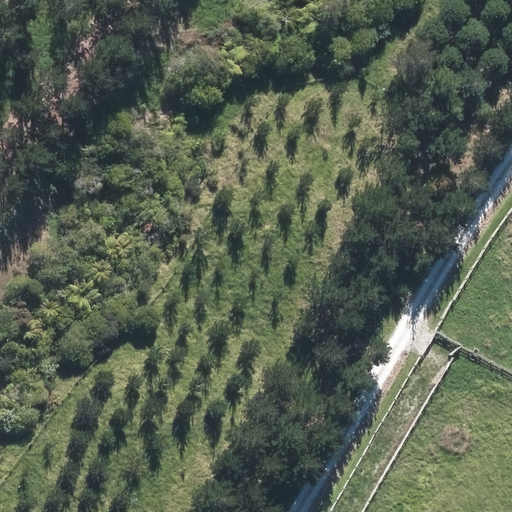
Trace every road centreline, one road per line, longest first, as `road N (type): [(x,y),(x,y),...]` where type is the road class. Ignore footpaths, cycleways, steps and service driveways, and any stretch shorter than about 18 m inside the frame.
road 1 (unknown): [(511,146),(298,511)]
road 2 (unknown): [(0,261),(36,161),(37,114),(120,0)]
road 3 (unknown): [(403,332),(436,343),(340,511)]
